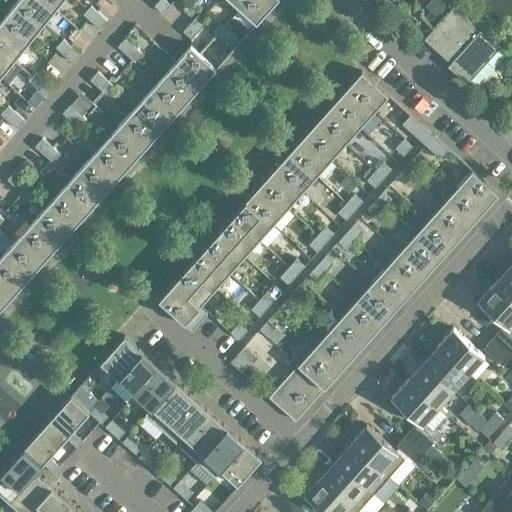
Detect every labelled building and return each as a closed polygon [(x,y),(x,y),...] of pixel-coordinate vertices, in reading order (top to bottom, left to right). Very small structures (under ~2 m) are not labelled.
[(55,9),(43,0),(18,0),(15,4),(42,26),(55,9)] [(62,0),(43,0),(55,9),(62,0)] [(163,13),(170,4),(165,0),(159,0),(155,5),(163,13)] [(247,0),(240,8),(257,23),(277,0),(247,0)] [(42,26),(15,4),(1,21),(28,43),(42,26)] [(83,14),(92,21),(99,13),(91,5),(83,14)] [(453,5),(424,38),(458,68),(456,71),(468,82),(500,47),(453,5)] [(107,20),(99,13),(92,21),(100,29),(107,20)] [(206,22),(198,14),(191,23),(199,30),(206,22)] [(28,43),(1,21),(0,22),(0,47),(14,60),(28,43)] [(192,38),(199,30),(191,23),(183,31),(192,38)] [(223,40),(231,32),(221,23),(213,31),(223,40)] [(241,41),(231,32),(223,40),(233,49),(241,41)] [(126,38),(118,46),(126,54),(134,45),(126,38)] [(56,47),(64,54),(72,46),(64,39),(56,47)] [(142,53),(134,45),(126,54),(134,61),(142,53)] [(191,45),(176,61),(202,84),(217,68),(191,45)] [(80,54),(72,46),(64,54),(72,62),(80,54)] [(14,60),(0,47),(0,75),(1,76),(14,60)] [(202,84),(176,61),(161,77),(187,100),(202,84)] [(362,70),(347,87),(374,111),(389,94),(362,70)] [(98,71),(90,79),(98,87),(106,79),(98,71)] [(37,88),(44,79),(36,72),(28,80),(37,88)] [(187,100),(161,77),(147,93),(173,116),(187,100)] [(52,87),(44,79),(37,88),(45,95),(52,87)] [(114,86),(106,79),(98,87),(106,94),(114,86)] [(374,111),(347,87),(333,103),(360,127),(374,111)] [(173,116),(147,93),(133,109),(158,133),(173,116)] [(78,95),(70,103),(78,111),(86,102),(78,95)] [(86,118),(94,110),(86,102),(78,111),(86,118)] [(360,127),(333,103),(318,119),(345,143),(360,127)] [(9,121),(17,112),(9,105),(1,113),(9,121)] [(158,133),(133,109),(118,125),(144,149),(158,133)] [(25,120),(17,112),(9,121),(17,128),(25,120)] [(410,113),(402,122),(419,137),(427,129),(410,113)] [(345,143),(318,119),(304,135),(331,159),(345,143)] [(144,149),(118,125),(104,142),(130,165),(144,149)] [(331,159),(304,135),(290,151),(316,175),(331,159)] [(434,135),(426,143),(443,158),(451,150),(434,135)] [(43,137),(35,146),(43,153),(51,145),(43,137)] [(404,138),(396,147),(404,155),(412,146),(404,138)] [(130,165),(104,142),(89,158),(115,181),(130,165)] [(59,152),(51,145),(43,153),(51,161),(59,152)] [(316,175),(290,151),(275,167),(302,191),(316,175)] [(115,181),(89,158),(75,174),(101,197),(115,181)] [(420,166),(412,158),(404,167),(412,175),(420,166)] [(383,177),(391,168),(383,161),(375,170),(383,177)] [(302,191),(275,167),(261,183),(287,207),(302,191)] [(412,175),(404,167),(396,176),(404,184),(412,175)] [(499,193),(472,169),(457,186),(484,209),(499,193)] [(375,186),(383,177),(375,170),(367,179),(375,186)] [(15,171),(7,179),(15,186),(23,178),(15,171)] [(101,197),(75,174),(61,190),(86,213),(101,197)] [(31,186),(23,178),(15,186),(23,194),(31,186)] [(287,207),(261,183),(246,199),(273,223),(287,207)] [(484,209),(457,186),(443,202),(469,226),(484,209)] [(86,213),(61,190),(46,206),(72,229),(86,213)] [(392,198),(384,191),(376,200),(384,207),(392,198)] [(354,193),(347,202),(355,209),(362,201),(354,193)] [(273,223),(246,199),(232,215),(259,239),(273,223)] [(376,216),(384,207),(376,200),(367,208),(376,216)] [(346,219),(355,209),(347,202),(338,211),(346,219)] [(469,226),(443,202),(428,218),(455,242),(469,226)] [(72,229),(46,206),(32,222),(58,245),(72,229)] [(259,239),(232,215),(217,232),(244,256),(259,239)] [(455,242),(428,218),(414,234),(440,258),(455,242)] [(58,245),(32,222),(17,238),(43,261),(58,245)] [(363,230),(355,223),(347,232),(355,239),(363,230)] [(326,226),(318,234),(326,242),(334,233),(326,226)] [(244,256),(217,232),(203,248),(230,272),(244,256)] [(347,248),(355,239),(347,232),(339,241),(347,248)] [(318,251),(326,242),(318,234),(309,244),(318,251)] [(440,258),(414,234),(400,250),(426,274),(440,258)] [(43,261),(17,238),(3,254),(29,277),(43,261)] [(230,272),(203,248),(188,264),(215,288),(230,272)] [(426,274),(400,250),(385,266),(412,290),(426,274)] [(29,277),(3,254),(0,257),(0,280),(14,293),(29,277)] [(334,262),(326,255),(318,264),(326,271),(334,262)] [(297,274),(305,265),(296,258),(289,267),(297,274)] [(215,288),(188,264),(174,280),(201,304),(215,288)] [(318,280),(326,271),(318,264),(310,273),(318,280)] [(412,290),(385,266),(371,282),(397,306),(412,290)] [(288,283),(297,274),(289,267),(280,276),(288,283)] [(511,267),(497,283),(495,281),(494,282),(511,298),(511,267)] [(0,309),(14,293),(0,280),(0,309)] [(201,304),(174,280),(159,296),(186,321),(201,304)] [(397,306),(371,282),(356,298),(383,322),(397,306)] [(511,298),(494,282),(478,299),(511,329),(511,298)] [(305,295),(297,287),(289,296),(297,303),(305,295)] [(268,306),(276,297),(268,290),(260,299),(268,306)] [(289,313),(297,303),(289,296),(281,305),(289,313)] [(383,322),(356,298),(342,315),(368,338),(383,322)] [(260,315),(268,306),(260,299),(251,308),(260,315)] [(368,338),(342,315),(327,331),(354,354),(368,338)] [(268,319),(260,328),(268,336),(276,327),(268,319)] [(239,322),(231,331),(239,339),(247,329),(239,322)] [(454,327),(437,344),(469,372),(485,355),(454,327)] [(511,335),(502,327),(493,337),(511,354),(511,353),(511,335)] [(354,354),(327,331),(313,347),(339,371),(354,354)] [(125,335),(101,361),(119,377),(143,350),(125,335)] [(511,354),(493,337),(483,347),(502,364),(511,354)] [(469,372),(437,344),(437,345),(439,348),(425,364),(454,389),(469,372)] [(256,355),(245,345),(239,352),(250,362),(256,355)] [(339,371),(313,347),(298,363),(325,387),(339,371)] [(143,350),(119,377),(135,392),(160,366),(143,350)] [(250,362),(239,352),(230,362),(241,372),(250,362)] [(269,396),(296,419),(325,387),(298,363),(269,396)] [(454,389),(425,364),(411,380),(408,377),(407,378),(438,406),(454,389)] [(160,366),(135,392),(152,407),(146,414),(177,381),(160,366)] [(422,424),(438,406),(407,378),(391,396),(422,424)] [(177,381),(146,414),(163,430),(194,396),(177,381)] [(76,389),(71,395),(89,410),(94,405),(76,389)] [(71,395),(48,420),(67,437),(77,447),(83,440),(73,430),(90,412),(89,410),(71,395)] [(194,396),(163,430),(180,444),(211,411),(194,396)] [(107,417),(94,405),(89,410),(90,412),(102,422),(107,417)] [(211,411),(180,444),(197,460),(228,426),(211,411)] [(495,427),(504,418),(496,411),(488,420),(495,427)] [(104,425),(118,437),(123,431),(110,419),(104,425)] [(48,420),(25,446),(54,472),(60,465),(50,456),(67,437),(48,420)] [(487,436),(495,427),(488,420),(480,429),(487,436)] [(367,423),(351,441),(389,475),(405,458),(367,423)] [(511,435),(511,425),(510,423),(501,432),(509,439),(511,435)] [(416,424),(407,435),(426,451),(435,441),(416,424)] [(228,426),(197,460),(215,476),(244,442),(228,426)] [(501,448),(509,439),(501,432),(493,441),(501,448)] [(122,441),(136,453),(141,447),(128,435),(122,441)] [(426,451),(407,435),(398,445),(416,462),(426,451)] [(389,475),(351,441),(350,442),(353,444),(338,460),(374,492),(389,475)] [(244,442),(215,476),(221,469),(238,484),(262,457),(244,442)] [(139,456),(153,468),(158,462),(144,450),(139,456)] [(0,474),(0,490),(9,499),(35,470),(18,454),(0,474)] [(374,492),(338,460),(324,476),(321,474),(321,475),(359,509),(374,492)] [(155,471),(169,483),(174,477),(161,465),(155,471)] [(35,470),(9,499),(23,511),(28,511),(52,485),(35,470)] [(356,511),(359,509),(321,475),(305,493),(326,511),(356,511)] [(173,486),(187,498),(192,493),(178,481),(173,486)] [(52,485),(28,511),(58,511),(69,500),(52,485)] [(511,511),(511,510),(495,495),(486,505),(493,511),(511,511)] [(212,511),(214,511),(200,499),(194,505),(201,511),(212,511)] [(82,511),(69,500),(58,511),(82,511)]
